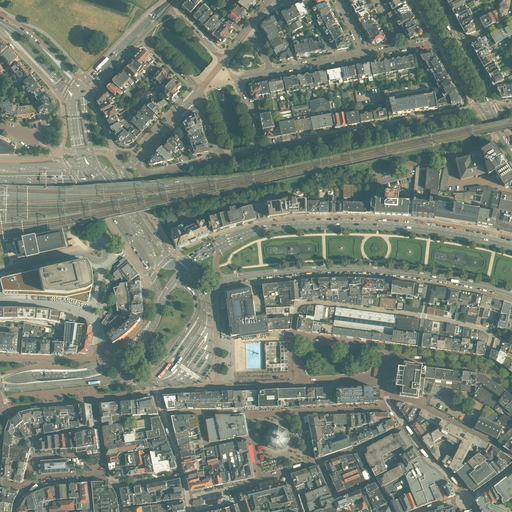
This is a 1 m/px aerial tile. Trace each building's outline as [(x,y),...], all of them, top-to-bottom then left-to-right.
[(186,4),(182,7),(191,14),(202,0),(204,0),(205,0),(188,0),(188,1),(188,2),(186,4)] [(244,0),(238,0),(236,3),(247,11),(248,10),(250,8),(250,7),(251,5),(244,0)] [(306,0),(302,2),(302,3),(305,9),(311,6),(309,3),(315,0),(317,5),(326,0),(325,0),(306,0)] [(359,0),(352,4),(352,5),(351,5),(353,8),(353,9),(354,11),(355,11),(355,12),(372,3),(370,0),(359,0)] [(396,0),(389,4),(391,7),(393,11),(406,4),(405,1),(404,0),(396,0)] [(463,0),(458,0),(449,5),(453,11),(465,5),(465,4),(463,5),(462,3),(465,2),(463,0)] [(317,14),(329,7),(328,4),(326,3),(326,2),(313,9),(314,12),(315,11),(317,14)] [(308,13),(305,9),(302,3),(299,5),(297,4),(296,5),(296,7),(295,7),(302,19),(305,17),(304,16),(305,16),(306,18),(305,18),(308,24),(312,22),(308,14),(307,13),(308,13)] [(372,3),(355,12),(356,14),(358,18),(369,12),(375,9),(372,3)] [(231,11),(241,19),(241,18),(242,18),(244,16),(243,15),(244,15),(243,15),(246,11),(242,8),(240,6),(239,7),(235,4),(233,7),(234,8),(231,11)] [(193,16),(198,21),(209,10),(204,5),(193,16)] [(398,19),(410,12),(411,12),(411,10),(410,8),(409,7),(408,8),(407,5),(406,6),(392,13),(392,12),(388,14),(389,17),(390,17),(396,15),(398,19)] [(459,22),(471,14),(472,14),(470,10),(467,11),(464,6),(453,12),(459,22)] [(490,13),(495,23),(501,21),(496,11),(495,12),(491,6),(487,8),(490,13)] [(498,8),(497,9),(505,16),(506,14),(508,12),(508,10),(499,6),(498,8)] [(299,20),(302,19),(295,7),(294,7),(292,7),(292,9),(288,10),(299,29),(303,27),(299,21),(299,20)] [(331,10),(329,7),(317,14),(318,16),(317,17),(318,20),(331,13),(330,12),(331,12),(331,10)] [(209,10),(198,21),(200,23),(200,24),(202,25),(203,25),(204,26),(210,19),(209,17),(213,13),(211,12),(213,10),(211,8),(209,10)] [(504,17),(505,16),(497,9),(496,10),(495,9),(496,11),(501,21),(503,18),(504,17)] [(295,31),(299,29),(288,10),(285,12),(284,12),(282,12),(281,14),(285,19),(285,20),(288,26),(291,25),(295,31)] [(241,19),(231,11),(226,16),(231,20),(235,23),(236,23),(237,24),(239,22),(240,22),(240,21),(241,21),(241,20),(241,19)] [(373,19),(369,12),(358,18),(360,23),(361,22),(362,25),(373,19)] [(412,16),(410,12),(398,19),(388,24),(390,27),(395,25),(397,23),(399,26),(414,18),(415,16),(413,16),(412,16)] [(490,25),(495,23),(490,13),(485,16),(486,17),(490,25)] [(323,26),(335,20),(331,14),(319,21),(320,24),(321,23),(323,26)] [(473,17),(471,14),(459,22),(462,28),(472,22),(470,19),(473,17)] [(209,31),(209,32),(219,21),(216,18),(215,17),(214,16),(204,27),(206,29),(206,30),(207,30),(207,31),(208,31),(209,31)] [(219,21),(209,32),(211,34),(212,35),(213,36),(214,36),(224,26),(221,23),(224,20),(224,19),(223,17),(219,21)] [(276,24),(277,23),(274,17),(270,19),(264,22),(265,23),(263,24),(262,26),(263,30),(264,29),(276,24)] [(484,28),(490,25),(486,17),(480,20),(481,22),(484,28)] [(377,26),(373,19),(362,25),(363,26),(362,27),(363,28),(364,29),(366,32),(377,26)] [(233,25),(235,23),(231,20),(231,21),(230,20),(227,23),(224,26),(214,36),(214,37),(215,36),(218,40),(218,41),(217,41),(217,42),(217,43),(218,43),(218,44),(219,44),(220,44),(220,45),(220,44),(221,44),(222,44),(223,42),(224,42),(225,42),(225,41),(226,40),(228,37),(228,36),(234,30),(230,27),(232,24),(233,25)] [(335,20),(323,26),(324,28),(323,29),(325,32),(338,24),(337,22),(336,20),(335,20)] [(405,32),(417,26),(417,25),(418,25),(419,23),(418,22),(416,21),(415,22),(415,21),(415,22),(414,20),(401,26),(403,29),(405,32)] [(472,22),(462,28),(465,35),(467,35),(475,32),(473,28),(475,27),(474,25),(473,25),(472,22)] [(282,29),(281,29),(281,27),(280,27),(279,26),(278,27),(276,24),(264,29),(264,31),(265,33),(266,33),(267,36),(282,29)] [(329,38),(342,31),(339,25),(325,33),(327,36),(328,35),(329,38)] [(511,25),(510,26),(499,31),(504,39),(511,34),(511,25)] [(369,39),(382,32),(380,29),(381,29),(379,26),(366,32),(368,35),(367,37),(368,38),(369,39)] [(417,26),(405,32),(407,36),(408,36),(410,40),(414,37),(415,38),(418,36),(417,36),(419,35),(419,36),(419,35),(420,36),(422,35),(422,34),(421,31),(421,32),(420,31),(417,26)] [(270,42),(280,37),(284,35),(282,32),(284,31),(282,28),(281,29),(282,29),(267,36),(268,38),(268,39),(269,41),(270,42)] [(382,32),(369,39),(371,41),(370,42),(371,43),(372,44),(376,42),(377,44),(386,39),(384,36),(388,33),(387,29),(382,32)] [(344,35),(342,31),(329,38),(331,40),(329,41),(331,44),(345,36),(344,35)] [(500,42),(504,39),(499,31),(495,32),(500,42)] [(496,45),(500,42),(495,32),(490,34),(490,35),(493,39),(496,45)] [(282,37),(280,38),(270,43),(271,43),(270,45),(271,46),(272,47),(273,49),(287,43),(285,40),(284,40),(282,37)] [(330,45),(329,45),(325,47),(326,47),(327,51),(328,52),(333,51),(333,50),(334,50),(335,51),(347,48),(348,48),(349,48),(349,47),(350,46),(349,45),(345,37),(336,42),(333,44),(330,45)] [(477,55),(489,48),(494,46),(496,45),(493,39),(488,42),(485,37),(480,39),(477,40),(478,42),(473,44),(472,44),(472,46),(473,46),(475,50),(474,51),(475,51),(477,54),(477,55)] [(310,54),(308,40),(307,38),(300,39),(301,42),(303,56),(304,55),(305,56),(306,56),(307,55),(310,54)] [(303,56),(301,42),(298,42),(295,42),(295,39),(293,39),(294,43),(296,54),(297,57),(300,56),(301,57),(302,57),(303,56)] [(318,53),(316,40),(315,39),(309,40),(311,54),(314,54),(315,54),(316,54),(317,54),(317,53),(318,53)] [(326,51),(327,51),(326,47),(325,47),(324,45),(321,39),(319,40),(316,40),(318,53),(319,53),(320,53),(321,53),(322,52),(326,52),(326,51)] [(288,46),(287,43),(273,49),(274,51),(274,53),(275,55),(276,55),(289,50),(289,49),(287,46),(288,46)] [(8,48),(0,54),(0,55),(1,57),(0,58),(3,62),(13,54),(10,50),(8,48)] [(490,52),(491,51),(489,48),(477,55),(480,61),(491,55),(490,52)] [(281,61),(283,60),(284,60),(287,59),(289,59),(292,58),(289,50),(276,55),(276,56),(276,57),(277,59),(278,59),(279,59),(279,60),(280,61),(281,61)] [(134,59),(135,60),(144,68),(147,71),(149,70),(147,67),(145,67),(144,67),(146,65),(145,64),(148,62),(150,64),(154,60),(144,51),(142,51),(134,59)] [(423,61),(425,65),(436,59),(436,58),(437,57),(436,55),(434,55),(433,53),(431,53),(429,53),(427,53),(425,52),(424,54),(418,55),(421,60),(422,59),(423,61)] [(15,57),(13,54),(3,62),(6,65),(7,64),(9,66),(17,58),(16,56),(15,57)] [(480,61),(484,67),(496,60),(494,56),(493,54),(491,55),(480,61)] [(410,72),(410,75),(413,74),(413,71),(415,71),(415,69),(413,56),(412,56),(409,56),(408,57),(407,57),(410,72)] [(401,58),(405,78),(407,78),(406,75),(408,75),(407,72),(410,72),(407,57),(401,58)] [(405,78),(401,58),(400,59),(400,58),(399,58),(397,58),(396,59),(398,72),(398,74),(401,73),(401,76),(403,76),(404,78),(405,78)] [(437,58),(436,59),(425,65),(424,66),(425,68),(426,67),(427,66),(429,68),(428,69),(426,70),(427,73),(441,65),(439,61),(438,59),(437,58)] [(397,74),(397,72),(395,60),(394,60),(394,59),(391,59),(391,60),(389,60),(393,81),(394,80),(394,78),(395,78),(395,75),(397,74)] [(139,73),(144,68),(135,60),(134,60),(132,61),(132,63),(130,65),(130,64),(139,73)] [(393,81),(389,60),(387,61),(387,60),(384,60),(384,61),(383,61),(386,74),(386,76),(389,76),(389,79),(391,78),(391,80),(393,80),(393,81)] [(499,66),(496,60),(484,67),(487,73),(498,66),(499,66)] [(385,76),(385,74),(382,62),(381,61),(376,62),(380,82),(381,82),(381,80),(383,80),(382,77),(385,76)] [(14,74),(22,67),(21,66),(22,65),(20,62),(10,69),(10,70),(12,73),(11,73),(12,75),(14,74)] [(380,83),(380,82),(376,62),(372,62),(371,64),(374,78),(376,78),(377,81),(378,80),(379,83),(380,83)] [(363,65),(365,78),(368,78),(369,78),(372,78),(370,67),(370,68),(369,63),(367,64),(363,65)] [(362,79),(365,78),(363,65),(359,66),(359,65),(356,66),(357,70),(358,80),(362,79)] [(441,65),(427,73),(423,75),(427,82),(434,78),(445,72),(442,68),(443,68),(441,65)] [(24,66),(22,67),(14,74),(12,75),(12,76),(15,80),(16,79),(26,72),(27,71),(24,66)] [(124,72),(136,83),(137,82),(139,81),(138,80),(141,76),(138,74),(129,66),(128,66),(126,68),(126,69),(126,70),(124,72)] [(348,68),(350,79),(353,78),(354,81),(357,80),(355,66),(352,67),(351,66),(349,66),(348,67),(348,68)] [(491,79),(500,74),(499,72),(501,71),(498,66),(487,73),(491,79)] [(347,80),(350,79),(348,68),(348,67),(348,68),(347,67),(345,67),(344,68),(341,69),(344,83),(347,82),(347,80)] [(150,90),(148,93),(146,96),(147,97),(150,94),(152,92),(153,91),(156,87),(157,87),(168,75),(165,73),(165,72),(165,71),(165,70),(164,70),(163,70),(162,70),(162,69),(161,70),(158,73),(154,78),(153,78),(153,79),(151,81),(152,81),(154,83),(154,84),(155,85),(154,87),(150,90)] [(333,84),(336,84),(334,70),(333,70),(332,69),(331,70),(330,71),(327,71),(329,85),(330,87),(331,87),(331,85),(333,85),(333,84)] [(339,84),(341,83),(343,83),(341,69),(338,69),(337,69),(335,69),(334,70),(336,84),(339,83),(339,84)] [(26,72),(16,79),(15,80),(15,81),(14,81),(16,84),(15,85),(12,87),(14,89),(20,84),(31,76),(30,76),(29,75),(30,74),(28,71),(27,71),(26,72)] [(325,86),(329,86),(326,72),(323,72),(322,71),(320,72),(319,73),(322,86),(325,86)] [(134,83),(131,80),(123,72),(122,74),(121,74),(120,74),(118,75),(118,77),(128,87),(130,85),(132,86),(134,83)] [(318,87),(322,86),(319,73),(318,72),(316,73),(315,74),(312,74),(315,88),(319,87),(318,87)] [(447,76),(445,72),(434,78),(437,82),(436,82),(438,84),(448,78),(447,76)] [(502,73),(500,74),(491,79),(493,83),(496,85),(502,81),(504,80),(502,78),(504,77),(502,73)] [(310,89),(314,88),(312,75),(309,75),(308,74),(306,74),(305,76),(307,89),(310,89)] [(168,76),(168,75),(157,87),(158,87),(160,89),(160,90),(161,90),(160,91),(157,95),(156,96),(157,98),(159,96),(161,94),(173,81),(173,80),(172,79),(172,78),(171,78),(171,77),(171,76),(170,76),(169,76),(169,75),(168,75),(168,76)] [(304,90),(307,89),(305,76),(303,75),(302,76),(301,77),(298,77),(300,91),(304,90)] [(31,76),(20,84),(22,87),(21,88),(23,91),(35,82),(33,80),(34,80),(34,79),(32,77),(31,76)] [(129,88),(128,87),(118,77),(116,77),(115,79),(115,80),(113,82),(121,90),(124,93),(125,93),(130,98),(132,95),(127,90),(129,88)] [(291,78),(293,91),(299,90),(297,77),(294,77),(293,77),(292,77),(291,78)] [(290,92),(293,91),(291,78),(290,78),(289,78),(288,78),(287,78),(287,79),(284,79),(286,93),(290,92)] [(449,78),(448,78),(438,84),(434,86),(435,91),(440,88),(442,91),(441,91),(442,91),(453,85),(450,81),(448,78),(449,78)] [(285,93),(284,90),(282,79),(280,79),(277,79),(275,81),(277,92),(278,94),(285,93)] [(277,92),(275,81),(274,80),(272,80),(271,82),(269,83),(272,99),(275,98),(275,100),(279,100),(278,94),(277,92)] [(177,84),(173,81),(161,94),(162,95),(164,94),(166,96),(171,101),(171,100),(173,102),(178,97),(176,95),(179,92),(179,93),(179,92),(177,90),(181,87),(181,86),(179,84),(177,84)] [(30,95),(40,88),(40,86),(39,85),(37,85),(37,84),(36,82),(25,90),(28,93),(30,96),(30,95)] [(268,82),(260,84),(263,99),(267,98),(267,100),(271,99),(268,82)] [(437,108),(437,106),(435,94),(434,94),(433,94),(431,82),(412,85),(384,91),(385,96),(386,104),(389,118),(407,115),(406,112),(419,110),(419,112),(437,108)] [(107,88),(110,92),(115,96),(116,97),(117,98),(119,95),(120,96),(122,97),(124,94),(112,83),(111,85),(109,85),(107,87),(107,88)] [(258,101),(264,100),(263,99),(260,84),(259,83),(258,83),(257,84),(256,84),(256,85),(253,85),(252,85),(251,85),(250,85),(250,86),(249,87),(250,87),(250,88),(251,89),(252,96),(254,95),(254,100),(255,100),(258,100),(258,101)] [(444,99),(445,98),(456,92),(455,89),(452,85),(453,85),(442,91),(443,95),(442,96),(444,99)] [(503,98),(507,97),(505,85),(502,86),(497,88),(498,92),(499,92),(500,95),(501,95),(501,97),(503,98)] [(40,88),(30,95),(33,99),(34,98),(36,101),(38,99),(44,95),(45,94),(43,92),(44,90),(42,88),(41,88),(40,88)] [(115,96),(110,92),(108,94),(105,91),(102,94),(96,100),(99,106),(106,102),(105,101),(107,100),(106,99),(110,96),(111,97),(112,99),(116,97),(115,96)] [(445,98),(446,98),(446,100),(448,105),(460,103),(461,100),(460,98),(459,96),(456,92),(457,92),(456,92),(445,98)] [(36,106),(34,107),(35,109),(33,110),(34,112),(51,100),(51,99),(47,94),(45,95),(44,95),(38,99),(39,100),(38,101),(34,103),(36,106)] [(159,101),(156,105),(161,110),(163,108),(163,109),(168,104),(163,99),(162,98),(160,101),(159,101)] [(310,114),(311,118),(313,130),(333,126),(331,114),(328,98),(324,99),(317,100),(314,100),(309,101),(312,114),(310,114)] [(445,98),(444,99),(437,102),(438,107),(447,106),(445,98)] [(54,103),(51,100),(34,112),(37,115),(38,113),(39,114),(42,112),(44,114),(48,110),(49,112),(53,109),(53,108),(54,107),(55,106),(53,104),(54,103)] [(114,106),(111,100),(109,101),(100,106),(102,108),(101,108),(101,109),(103,112),(104,112),(114,106)] [(265,110),(264,100),(258,101),(260,114),(261,119),(260,119),(260,120),(260,121),(261,122),(261,123),(273,120),(272,113),(274,113),(273,109),(265,110)] [(144,105),(145,106),(146,107),(146,106),(147,107),(156,115),(158,113),(160,113),(161,111),(161,110),(156,105),(153,102),(151,101),(147,105),(145,103),(144,105)] [(3,107),(0,109),(0,112),(6,115),(9,116),(10,116),(11,105),(12,103),(8,103),(7,104),(6,102),(3,105),(3,106),(2,106),(3,107)] [(145,106),(144,107),(144,106),(141,103),(140,104),(142,107),(141,109),(142,111),(141,112),(151,121),(152,121),(154,119),(154,118),(156,116),(149,110),(149,109),(146,107),(145,106)] [(17,108),(18,108),(18,105),(15,105),(15,106),(11,105),(10,116),(11,117),(13,117),(14,116),(16,117),(16,118),(17,108)] [(108,118),(109,119),(119,114),(117,110),(118,109),(116,105),(114,106),(104,112),(106,116),(105,117),(106,118),(107,118),(108,118)] [(291,108),(293,114),(299,113),(300,121),(301,121),(303,131),(308,130),(309,131),(311,131),(312,130),(307,105),(291,108)] [(21,119),(25,118),(24,107),(18,108),(17,108),(16,118),(18,119),(19,118),(20,118),(21,119)] [(30,107),(24,107),(25,118),(28,118),(29,117),(30,117),(31,117),(33,117),(33,116),(37,115),(32,109),(30,107)] [(151,121),(141,112),(140,111),(135,107),(134,108),(137,110),(136,111),(138,113),(138,114),(138,115),(136,117),(146,126),(147,126),(149,124),(149,123),(151,121)] [(378,110),(373,111),(375,121),(387,119),(386,110),(381,111),(381,109),(379,109),(379,107),(377,108),(378,110)] [(296,133),(293,114),(291,108),(281,110),(281,111),(277,112),(279,124),(280,127),(282,136),(296,133)] [(112,127),(120,123),(127,119),(128,109),(123,112),(119,115),(121,118),(119,119),(117,116),(107,121),(108,122),(108,121),(110,126),(111,125),(112,127)] [(358,112),(346,114),(348,126),(360,123),(358,112)] [(144,128),(146,126),(136,117),(131,113),(130,114),(133,116),(134,118),(133,119),(131,122),(141,132),(142,132),(144,130),(144,128)] [(181,125),(181,126),(182,126),(183,127),(185,127),(186,129),(186,130),(200,125),(201,125),(197,113),(195,113),(193,114),(192,115),(192,117),(188,118),(188,119),(187,120),(187,121),(185,122),(184,122),(181,125)] [(293,114),(296,133),(297,133),(300,133),(300,132),(303,131),(301,121),(300,121),(299,113),(293,114)] [(339,114),(341,127),(347,126),(345,113),(339,114)] [(374,121),(372,113),(368,114),(367,113),(364,114),(364,115),(360,116),(361,123),(374,121)] [(335,128),(341,127),(339,114),(333,115),(335,128)] [(141,132),(131,122),(130,122),(127,119),(120,123),(136,138),(137,138),(136,138),(141,132)] [(274,126),(273,120),(261,123),(261,124),(261,125),(261,126),(262,126),(262,127),(263,130),(273,128),(280,127),(279,124),(276,125),(275,126),(274,126)] [(133,142),(136,138),(120,123),(112,127),(111,128),(113,132),(114,132),(115,135),(118,140),(118,141),(119,141),(119,142),(120,142),(120,143),(121,143),(121,144),(122,144),(123,144),(124,144),(124,145),(125,145),(126,145),(127,145),(128,145),(129,144),(130,144),(131,143),(132,143),(132,142),(133,142)] [(200,127),(200,125),(186,130),(186,129),(183,130),(183,132),(186,131),(187,133),(188,136),(202,132),(202,130),(202,128),(200,127)] [(280,127),(273,128),(274,138),(282,136),(280,127)] [(273,128),(263,130),(266,139),(274,138),(273,128)] [(203,134),(202,132),(188,136),(185,137),(186,138),(188,137),(189,140),(190,140),(191,143),(204,138),(205,137),(204,135),(203,134)] [(167,141),(168,143),(177,152),(180,149),(181,150),(182,151),(183,149),(184,150),(185,149),(183,148),(181,146),(177,142),(178,141),(179,140),(176,137),(174,138),(173,137),(172,137),(171,138),(171,139),(169,139),(167,141)] [(205,141),(204,138),(191,143),(192,146),(193,146),(193,149),(206,145),(207,145),(207,144),(206,141),(205,141)] [(0,155),(11,155),(12,155),(12,154),(13,154),(13,153),(14,152),(14,151),(13,150),(13,149),(14,148),(0,140),(0,155)] [(177,152),(168,143),(166,145),(165,145),(164,145),(163,147),(163,148),(172,157),(173,156),(176,159),(180,158),(182,156),(177,152)] [(511,186),(511,170),(494,143),(481,151),(469,154),(470,157),(456,160),(461,180),(475,176),(475,178),(478,177),(477,176),(486,174),(486,176),(488,175),(489,175),(488,175),(491,174),(495,172),(505,187),(509,184),(510,187),(511,186)] [(193,149),(188,151),(193,155),(210,151),(207,145),(206,145),(193,149)] [(157,152),(167,161),(174,159),(172,157),(163,148),(162,147),(157,152)] [(151,165),(167,161),(157,152),(157,153),(149,161),(149,162),(149,163),(149,164),(150,165),(151,165)] [(445,161),(439,190),(446,191),(452,162),(445,161)] [(413,203),(412,215),(412,216),(434,219),(436,205),(437,205),(439,192),(438,192),(440,181),(442,170),(427,169),(416,167),(415,178),(414,192),(413,198),(413,203)] [(370,213),(370,212),(371,204),(371,200),(371,198),(369,198),(369,200),(366,200),(366,204),(356,203),(356,185),(356,182),(352,183),(352,185),(344,185),(343,202),(344,213),(348,213),(366,214),(366,213),(370,213)] [(485,227),(494,228),(497,213),(497,211),(501,194),(496,193),(496,189),(489,186),(484,187),(483,190),(483,192),(478,218),(477,225),(485,227)] [(376,201),(372,200),(371,200),(371,204),(370,212),(375,213),(375,214),(376,214),(380,215),(381,214),(381,215),(386,215),(387,215),(391,215),(392,215),(396,216),(397,215),(397,216),(402,216),(402,215),(403,216),(407,216),(408,216),(408,214),(412,215),(413,203),(409,202),(399,202),(398,201),(399,191),(385,190),(385,200),(384,201),(376,201)] [(434,218),(458,222),(477,225),(478,218),(483,192),(453,193),(439,192),(437,205),(436,205),(434,219),(434,218)] [(511,195),(501,193),(501,194),(497,211),(497,213),(498,214),(498,213),(511,217),(511,195)] [(285,215),(286,215),(286,216),(289,215),(293,215),(296,215),(296,214),(307,213),(306,207),(306,200),(296,200),(296,199),(293,199),(293,197),(286,199),(286,200),(282,200),(282,202),(268,204),(269,211),(270,217),(285,215)] [(325,202),(319,203),(320,214),(328,213),(328,199),(325,199),(325,202)] [(309,214),(320,214),(319,203),(319,202),(308,202),(308,214),(309,214)] [(243,223),(256,220),(252,206),(247,208),(246,205),(230,209),(231,212),(210,217),(207,217),(209,223),(210,228),(212,227),(213,232),(214,232),(224,228),(243,223)] [(497,213),(494,228),(511,233),(511,217),(498,213),(498,214),(497,213)] [(168,229),(171,237),(173,237),(178,248),(210,234),(204,222),(199,224),(198,223),(198,224),(193,227),(192,225),(191,225),(183,228),(182,226),(173,231),(172,227),(177,226),(177,215),(167,217),(168,229)] [(21,238),(21,241),(16,242),(19,255),(24,254),(25,256),(25,258),(38,255),(37,251),(62,246),(59,233),(35,238),(34,236),(34,235),(21,238)] [(117,260),(121,257),(122,257),(120,254),(118,254),(117,254),(116,254),(115,254),(114,253),(113,253),(112,252),(112,251),(107,237),(83,242),(79,243),(81,252),(112,259),(112,258),(116,259),(117,260)] [(115,273),(114,274),(114,279),(117,279),(118,280),(120,278),(122,279),(122,284),(129,283),(139,275),(128,261),(128,262),(125,258),(119,262),(121,264),(117,267),(117,268),(114,270),(114,272),(115,273)] [(91,286),(90,275),(90,271),(88,268),(86,264),(85,262),(85,261),(84,261),(84,260),(83,260),(82,260),(2,278),(1,278),(0,279),(0,278),(0,284),(1,291),(2,293),(2,294),(3,295),(4,295),(5,295),(10,295),(19,296),(24,296),(30,296),(36,296),(47,297),(63,298),(64,298),(65,298),(84,303),(85,303),(86,303),(86,302),(87,302),(87,301),(90,289),(91,288),(91,287),(91,286)] [(129,283),(122,284),(120,284),(118,287),(114,289),(115,295),(129,294),(142,292),(140,277),(135,280),(135,282),(129,283)] [(337,279),(330,279),(332,296),(332,301),(339,302),(337,279)] [(348,279),(337,279),(339,302),(350,304),(349,296),(349,288),(348,288),(348,279)] [(362,290),(361,285),(361,279),(360,279),(350,279),(349,279),(349,286),(350,296),(349,296),(350,304),(361,305),(362,296),(362,290)] [(370,280),(361,279),(361,285),(362,290),(362,296),(369,296),(370,280)] [(313,299),(312,297),(312,295),(312,289),(312,288),(313,288),(313,284),(311,284),(311,280),(301,281),(298,281),(298,282),(299,282),(299,287),(301,287),(302,290),(302,292),(302,300),(303,300),(313,299)] [(318,280),(311,280),(311,284),(313,284),(313,288),(312,288),(312,289),(312,295),(312,297),(321,296),(321,294),(318,280)] [(295,281),(290,282),(291,301),(295,300),(299,300),(299,299),(301,298),(301,300),(302,300),(302,292),(299,292),(298,284),(298,281),(296,281),(294,281),(295,281)] [(390,291),(391,282),(384,281),(383,295),(387,296),(391,297),(391,294),(391,292),(390,291)] [(277,284),(279,295),(279,297),(279,299),(280,303),(280,306),(294,305),(295,300),(291,301),(290,282),(277,283),(277,284)] [(392,282),(391,292),(391,294),(396,295),(396,299),(402,302),(402,295),(405,296),(407,284),(392,282)] [(270,296),(279,295),(277,284),(268,285),(270,296)] [(407,284),(405,296),(406,296),(406,299),(412,300),(414,285),(407,284)] [(264,297),(264,300),(265,306),(271,305),(270,300),(270,298),(270,296),(268,285),(262,285),(263,289),(264,297)] [(424,298),(427,287),(416,285),(414,297),(424,298)] [(269,331),(265,308),(265,306),(264,300),(261,301),(263,316),(252,318),(251,307),(255,307),(254,301),(251,289),(251,287),(225,292),(227,309),(228,310),(229,325),(231,336),(232,336),(240,335),(241,337),(269,333),(269,331)] [(446,302),(449,290),(437,288),(436,291),(431,291),(428,304),(434,305),(435,300),(441,301),(442,303),(445,303),(446,302)] [(460,292),(449,290),(446,302),(447,302),(446,306),(452,307),(452,305),(453,305),(452,308),(450,308),(450,311),(445,310),(444,317),(444,318),(444,317),(454,319),(455,313),(456,313),(456,312),(457,308),(460,292)] [(129,304),(143,303),(142,292),(129,294),(115,295),(116,298),(117,298),(117,299),(116,299),(116,300),(116,301),(117,301),(117,302),(117,305),(129,304)] [(462,305),(460,314),(467,316),(468,312),(469,307),(470,305),(472,295),(460,292),(457,308),(459,309),(460,305),(462,305)] [(470,305),(469,307),(468,312),(470,313),(478,315),(479,309),(480,307),(482,296),(473,294),(472,295),(470,305)] [(375,307),(377,295),(376,295),(369,296),(368,306),(375,307)] [(489,311),(489,310),(492,299),(482,296),(480,307),(484,309),(484,311),(486,312),(486,311),(487,311),(489,311)] [(395,309),(395,308),(396,300),(381,298),(379,307),(379,308),(395,309)] [(489,310),(501,314),(504,302),(492,299),(489,310)] [(511,305),(504,302),(501,314),(497,326),(497,327),(506,329),(511,311),(510,310),(511,305)] [(117,305),(117,306),(118,312),(121,312),(122,313),(122,314),(130,314),(132,314),(139,318),(140,317),(140,314),(142,314),(143,312),(143,311),(143,306),(143,303),(129,304),(117,305)] [(405,304),(404,309),(404,311),(422,313),(422,310),(412,308),(405,304)] [(504,335),(501,347),(509,349),(511,343),(511,338),(511,305),(510,310),(511,311),(506,329),(504,335)] [(307,314),(304,332),(312,333),(315,311),(312,311),(313,306),(308,306),(307,314)] [(312,333),(320,334),(324,306),(320,306),(316,306),(312,333)] [(320,334),(332,335),(333,328),(336,308),(324,306),(320,334)] [(290,330),(291,329),(294,307),(265,308),(269,331),(274,331),(290,330)] [(336,308),(333,328),(380,335),(380,333),(384,334),(384,335),(393,336),(395,316),(336,308)] [(56,323),(57,323),(59,312),(57,312),(54,311),(51,311),(48,310),(45,310),(42,310),(39,310),(36,309),(33,309),(30,309),(27,309),(24,309),(21,309),(18,309),(15,309),(12,309),(9,309),(6,309),(3,309),(0,309),(0,320),(0,321),(3,321),(6,320),(9,320),(12,320),(15,320),(18,320),(21,320),(26,320),(31,321),(36,321),(41,321),(47,322),(50,322),(53,323),(56,323)] [(435,309),(433,315),(443,317),(444,311),(435,309)] [(64,331),(63,338),(62,352),(64,352),(64,353),(75,354),(75,353),(77,353),(84,319),(80,317),(72,315),(66,313),(64,320),(64,324),(64,331)] [(140,321),(140,320),(140,319),(139,318),(132,314),(130,314),(122,314),(122,315),(112,315),(107,315),(102,324),(102,326),(103,329),(104,331),(104,332),(105,334),(106,336),(108,339),(110,341),(111,341),(112,341),(112,342),(113,344),(119,340),(122,338),(125,335),(127,334),(130,332),(133,328),(135,326),(136,325),(134,323),(136,321),(137,322),(138,322),(139,322),(140,322),(140,321)] [(304,332),(307,314),(306,314),(306,316),(299,315),(297,331),(304,332)] [(417,347),(420,319),(395,316),(393,336),(392,343),(402,345),(417,347)] [(466,322),(475,324),(477,318),(467,316),(465,322),(466,322)] [(88,350),(88,345),(90,345),(90,344),(92,335),(91,334),(90,334),(91,328),(90,327),(89,325),(88,324),(84,319),(77,353),(77,354),(85,354),(88,350)] [(433,321),(425,320),(423,334),(426,334),(426,335),(428,335),(431,335),(433,321)] [(440,323),(433,321),(431,335),(429,348),(436,349),(440,323)] [(23,323),(21,340),(21,354),(35,355),(36,341),(35,341),(36,328),(30,328),(31,325),(23,323)] [(436,349),(444,350),(446,339),(445,339),(446,333),(442,332),(443,323),(440,323),(436,349)] [(455,334),(456,326),(443,323),(442,332),(446,333),(445,339),(446,339),(444,350),(452,351),(454,339),(455,334)] [(380,335),(333,328),(332,335),(352,338),(372,341),(392,343),(393,336),(384,335),(384,334),(380,333),(380,335)] [(463,328),(462,340),(460,352),(468,353),(471,333),(471,329),(463,328)] [(2,334),(0,351),(7,351),(7,353),(18,354),(19,341),(16,341),(17,331),(9,331),(3,330),(2,334)] [(468,353),(476,354),(479,331),(477,330),(476,333),(471,333),(468,353)] [(476,354),(484,355),(487,344),(489,336),(482,332),(479,331),(476,354)] [(36,333),(36,337),(36,341),(35,355),(42,355),(44,338),(44,334),(42,334),(36,333)] [(426,334),(423,334),(423,335),(421,347),(429,348),(431,335),(428,335),(426,335),(426,334)] [(51,340),(50,355),(53,356),(59,356),(62,356),(62,352),(63,338),(54,337),(53,340),(51,340)] [(460,352),(462,340),(454,339),(452,351),(453,351),(460,352)] [(288,371),(288,363),(287,342),(265,342),(266,372),(288,371)] [(181,344),(180,343),(173,353),(174,354),(181,344)] [(199,348),(198,347),(189,360),(190,360),(199,348)] [(509,352),(509,349),(501,347),(500,351),(496,361),(502,365),(506,358),(508,354),(509,352)] [(496,361),(500,351),(492,350),(489,357),(496,361)] [(502,365),(509,370),(511,365),(511,361),(506,358),(502,365)] [(400,394),(422,397),(423,388),(426,368),(422,367),(423,365),(404,362),(404,367),(399,367),(399,369),(396,369),(396,378),(399,378),(399,380),(398,380),(396,386),(401,387),(400,394)] [(211,366),(210,365),(203,376),(204,376),(211,366)] [(435,369),(426,368),(423,388),(426,388),(428,381),(434,383),(435,369)] [(443,370),(435,369),(434,383),(443,386),(451,387),(453,372),(443,370)] [(31,372),(31,370),(24,372),(16,374),(5,378),(2,379),(2,381),(4,383),(8,383),(12,384),(20,384),(26,384),(40,383),(40,381),(37,381),(34,379),(32,378),(31,376),(31,375),(31,373),(31,372)] [(460,389),(461,384),(463,373),(453,372),(451,387),(460,389)] [(477,375),(463,373),(461,384),(475,386),(477,375)] [(500,397),(504,391),(484,376),(477,375),(475,386),(474,393),(474,397),(492,408),(498,399),(497,399),(499,397),(500,397)] [(460,391),(474,393),(475,386),(461,384),(460,389),(460,391)] [(353,388),(337,388),(337,399),(337,404),(375,403),(375,401),(380,401),(380,390),(374,390),(374,387),(364,387),(353,388)] [(292,402),(299,402),(306,402),(305,389),(305,388),(304,388),(295,389),(289,389),(278,389),(278,391),(279,403),(282,403),(281,400),(286,399),(286,400),(287,400),(288,402),(292,402)] [(333,388),(323,389),(323,397),(323,398),(333,398),(333,400),(336,400),(336,399),(337,399),(337,388),(333,388)] [(305,389),(306,402),(308,402),(308,399),(312,399),(315,398),(315,389),(305,389)] [(282,408),(282,403),(279,403),(278,391),(259,391),(259,392),(259,394),(259,402),(259,408),(282,408)] [(178,395),(178,400),(179,404),(181,404),(187,404),(187,409),(201,409),(212,409),(223,409),(236,409),(236,404),(235,404),(234,404),(234,392),(223,393),(217,393),(212,394),(212,393),(200,394),(190,394),(178,395)] [(238,392),(234,392),(234,404),(235,404),(236,404),(236,409),(242,409),(242,408),(243,408),(251,408),(259,408),(259,402),(259,394),(259,392),(251,392),(244,392),(243,392),(243,393),(238,393),(238,392)] [(499,414),(502,411),(511,400),(511,397),(506,392),(494,409),(499,414)] [(181,410),(181,404),(179,404),(178,400),(177,400),(177,395),(163,396),(162,397),(163,398),(166,410),(168,411),(181,410)] [(137,401),(131,402),(132,415),(133,416),(144,415),(143,409),(148,409),(156,409),(153,398),(149,399),(149,398),(148,399),(142,400),(141,400),(137,401)] [(508,415),(510,417),(511,414),(511,400),(502,411),(507,414),(508,415)] [(121,419),(122,423),(133,421),(133,416),(132,415),(131,402),(121,403),(122,418),(121,418),(121,419)] [(104,423),(105,426),(109,425),(113,425),(112,422),(115,421),(115,424),(122,423),(121,419),(112,420),(112,415),(111,415),(110,403),(100,404),(102,423),(104,423)] [(112,420),(121,419),(121,418),(122,418),(121,403),(110,403),(111,415),(112,415),(112,420)] [(396,405),(402,412),(406,404),(405,404),(398,403),(397,403),(396,403),(396,404),(396,405)] [(411,406),(406,404),(402,412),(405,417),(411,406)] [(87,426),(94,426),(93,419),(94,419),(92,406),(86,406),(86,405),(80,406),(81,415),(80,415),(81,426),(87,425),(87,426)] [(80,426),(81,426),(80,415),(81,415),(80,406),(79,406),(73,406),(68,407),(70,429),(75,428),(80,427),(80,426)] [(411,406),(405,417),(409,423),(410,423),(416,418),(417,416),(417,415),(418,413),(415,412),(417,408),(411,406)] [(511,453),(511,420),(507,416),(504,414),(500,418),(498,415),(495,418),(491,414),(494,411),(492,410),(485,406),(473,428),(484,433),(493,438),(503,447),(507,450),(509,451),(511,453)] [(56,408),(57,418),(54,418),(55,432),(62,430),(62,423),(60,407),(56,408)] [(70,429),(68,407),(67,407),(60,407),(62,423),(62,430),(70,429)] [(45,424),(34,426),(36,435),(50,433),(55,432),(54,418),(57,418),(56,408),(44,409),(45,424)] [(417,415),(420,416),(426,420),(425,421),(422,423),(423,424),(419,427),(420,427),(415,430),(421,439),(428,448),(436,460),(437,461),(438,461),(439,461),(440,460),(440,459),(438,451),(436,444),(445,440),(456,446),(459,447),(453,459),(449,457),(448,457),(447,456),(442,462),(454,472),(456,473),(473,458),(469,452),(472,446),(476,448),(476,449),(477,449),(478,447),(480,440),(465,432),(462,431),(435,417),(417,408),(415,412),(418,413),(417,415)] [(35,435),(36,435),(34,426),(45,424),(44,409),(43,409),(31,410),(35,423),(32,423),(35,435)] [(32,423),(35,423),(31,410),(20,413),(25,423),(30,422),(31,423),(32,423)] [(20,413),(10,420),(26,438),(30,436),(27,433),(24,429),(26,428),(24,423),(25,423),(20,413)] [(393,419),(389,413),(374,414),(376,425),(382,422),(383,424),(393,419)] [(333,415),(334,424),(334,427),(340,428),(342,428),(343,428),(348,427),(347,414),(333,415)] [(354,414),(347,414),(348,427),(349,433),(357,433),(356,432),(356,429),(354,414)] [(356,429),(356,432),(363,430),(362,428),(369,427),(367,414),(365,414),(354,414),(356,429)] [(374,414),(367,414),(369,427),(373,438),(380,435),(376,427),(376,425),(374,414)] [(197,415),(172,417),(174,429),(198,422),(197,415)] [(234,439),(234,438),(247,436),(245,426),(243,415),(215,415),(216,418),(221,441),(221,442),(234,439)] [(416,419),(410,424),(411,426),(415,430),(420,427),(419,427),(423,424),(422,423),(425,421),(426,420),(420,416),(416,419)] [(122,423),(123,430),(137,428),(162,424),(159,417),(151,418),(133,421),(122,423)] [(216,418),(205,420),(209,442),(221,441),(216,418)] [(393,419),(383,424),(382,422),(376,425),(376,427),(380,435),(386,432),(397,427),(398,425),(397,425),(393,419)] [(5,432),(14,436),(24,440),(26,438),(10,420),(5,432)] [(199,427),(198,422),(174,429),(176,434),(199,427)] [(103,427),(103,431),(112,430),(112,434),(115,434),(124,433),(123,430),(122,423),(115,424),(113,425),(109,425),(105,426),(103,427)] [(137,428),(123,430),(124,433),(124,435),(164,430),(162,424),(137,428)] [(265,438),(266,440),(268,446),(277,451),(285,448),(290,440),(287,431),(279,426),(277,427),(276,425),(275,424),(272,425),(271,427),(272,429),(270,429),(265,438)] [(330,425),(327,425),(310,428),(312,435),(334,431),(334,428),(334,427),(334,424),(330,425)] [(176,434),(178,440),(201,434),(199,427),(176,434)] [(373,438),(369,427),(362,428),(363,430),(366,441),(373,438)] [(95,435),(95,429),(84,431),(85,438),(86,451),(93,450),(91,436),(95,435)] [(166,437),(164,430),(124,435),(125,443),(146,440),(149,439),(154,439),(161,438),(166,437),(166,436),(166,437)] [(366,441),(363,430),(356,432),(357,433),(357,437),(360,444),(366,441)] [(86,451),(85,438),(84,431),(74,433),(76,448),(77,452),(86,451)] [(312,435),(313,441),(335,437),(334,431),(312,435)] [(405,436),(402,431),(370,447),(369,447),(366,449),(364,454),(366,458),(369,463),(372,467),(371,468),(372,470),(375,477),(387,471),(384,461),(395,455),(396,457),(412,446),(408,440),(407,440),(405,436)] [(14,436),(5,432),(4,444),(17,445),(22,447),(26,440),(24,440),(14,436)] [(74,433),(66,434),(67,449),(76,448),(74,433)] [(125,443),(124,435),(124,433),(115,434),(112,434),(109,435),(109,436),(104,437),(105,447),(125,443)] [(352,447),(349,436),(349,435),(345,435),(345,433),(335,437),(313,441),(317,459),(324,457),(324,456),(352,447)] [(357,433),(349,433),(349,435),(349,436),(352,447),(360,444),(357,437),(357,433)] [(201,434),(178,440),(179,446),(187,445),(187,444),(193,443),(192,441),(202,440),(201,434)] [(60,435),(52,436),(52,449),(60,449),(60,435)] [(52,449),(52,436),(45,437),(40,439),(39,440),(40,450),(41,450),(41,454),(52,453),(52,449)] [(147,443),(148,449),(149,448),(169,445),(166,437),(161,438),(161,439),(152,440),(153,442),(147,443)] [(30,449),(30,442),(26,440),(22,447),(22,448),(25,448),(30,449)] [(147,443),(146,440),(125,443),(105,447),(106,450),(105,450),(106,455),(107,455),(119,453),(125,452),(143,449),(148,449),(147,443)] [(203,448),(202,440),(192,441),(193,443),(187,444),(187,445),(179,446),(181,452),(194,450),(195,450),(200,449),(203,448)] [(240,453),(242,453),(249,452),(247,440),(237,442),(240,453)] [(480,440),(478,447),(477,449),(476,450),(477,451),(480,452),(482,448),(485,449),(488,444),(481,441),(481,440),(480,440)] [(237,442),(219,445),(223,465),(224,473),(230,472),(231,472),(233,482),(246,480),(245,473),(244,466),(243,464),(243,462),(242,453),(240,453),(237,442)] [(4,452),(16,453),(17,445),(4,444),(4,452)] [(480,452),(478,454),(483,457),(486,460),(485,462),(487,463),(497,475),(501,472),(493,463),(492,462),(494,459),(492,458),(487,453),(491,446),(488,444),(485,449),(482,448),(480,452)] [(17,445),(16,453),(16,454),(28,457),(29,454),(30,453),(30,452),(30,451),(30,449),(25,448),(22,448),(22,447),(17,445)] [(219,469),(219,466),(217,458),(218,458),(215,446),(205,448),(207,460),(208,465),(203,467),(203,470),(204,472),(209,471),(213,470),(216,469),(219,469)] [(401,456),(408,467),(408,468),(421,459),(421,458),(413,446),(401,454),(400,455),(399,455),(400,456),(401,456)] [(498,459),(507,466),(511,462),(511,459),(500,451),(491,446),(487,453),(492,458),(495,455),(498,459)] [(143,449),(147,473),(154,472),(155,472),(151,452),(149,453),(149,448),(148,449),(143,449)] [(139,474),(147,473),(143,449),(125,452),(125,455),(134,454),(136,467),(137,466),(139,474)] [(204,449),(203,449),(200,450),(200,453),(195,454),(195,453),(194,450),(181,452),(182,458),(191,457),(196,456),(196,457),(199,456),(199,455),(204,454),(205,454),(204,452),(204,449)] [(151,452),(155,472),(171,470),(169,461),(164,462),(163,458),(163,454),(158,455),(158,458),(156,458),(155,452),(162,451),(151,452)] [(15,460),(16,454),(16,453),(4,452),(3,459),(15,460)] [(251,462),(249,452),(242,453),(243,462),(243,464),(251,462)] [(28,459),(28,458),(28,457),(16,454),(15,460),(15,461),(27,464),(27,462),(28,461),(28,460),(28,459)] [(127,476),(139,474),(137,466),(136,467),(134,454),(125,455),(126,459),(127,476)] [(204,454),(199,455),(199,456),(196,457),(196,456),(191,457),(182,458),(184,464),(183,464),(184,465),(205,460),(204,454)] [(359,468),(362,473),(367,470),(358,455),(357,454),(352,455),(356,464),(358,467),(359,468)] [(483,457),(478,454),(473,458),(456,473),(471,491),(472,490),(473,492),(491,480),(497,475),(487,463),(485,462),(486,460),(483,457)] [(352,455),(345,456),(348,464),(348,466),(350,471),(359,468),(358,467),(356,464),(352,455)] [(169,461),(171,470),(176,469),(177,467),(174,456),(163,458),(164,462),(169,461)] [(345,456),(339,458),(341,463),(340,464),(341,466),(344,473),(350,471),(348,466),(348,464),(345,456)] [(338,466),(341,466),(340,464),(341,463),(339,458),(331,460),(334,466),(337,465),(338,466)] [(41,462),(42,474),(70,472),(69,469),(75,468),(75,462),(69,463),(69,461),(69,459),(41,462)] [(376,479),(381,487),(389,483),(397,479),(405,475),(408,482),(423,476),(423,475),(433,469),(425,464),(421,459),(408,468),(408,467),(408,468),(407,467),(405,469),(402,462),(399,464),(400,466),(385,474),(376,479)] [(498,459),(493,463),(501,472),(507,466),(498,459)] [(115,463),(109,464),(107,465),(108,470),(110,470),(113,470),(117,469),(117,466),(117,463),(120,463),(119,460),(115,461),(116,463),(115,463)] [(185,471),(195,468),(198,467),(201,466),(206,464),(205,460),(184,465),(185,471)] [(334,466),(331,460),(325,463),(325,464),(330,475),(337,472),(339,475),(344,473),(341,466),(338,466),(337,465),(334,466)] [(25,470),(27,464),(15,461),(14,464),(17,464),(16,468),(18,469),(25,470)] [(254,477),(251,462),(243,464),(244,466),(246,466),(247,473),(245,473),(246,480),(254,477)] [(114,477),(122,476),(122,463),(120,463),(117,463),(117,466),(117,469),(113,470),(110,470),(108,471),(109,473),(110,477),(111,477),(114,476),(114,477)] [(315,467),(320,481),(324,480),(322,474),(321,474),(321,472),(319,465),(315,467)] [(24,477),(15,474),(16,471),(15,471),(16,470),(11,469),(12,467),(11,467),(2,466),(2,478),(10,480),(21,483),(22,482),(23,479),(24,477)] [(204,475),(204,472),(203,470),(202,470),(201,466),(198,467),(195,468),(195,471),(186,474),(188,480),(201,476),(201,475),(204,475)] [(314,481),(311,481),(314,489),(322,486),(320,481),(315,467),(309,468),(314,481)] [(294,480),(296,487),(304,484),(305,484),(305,483),(308,482),(308,483),(311,481),(314,481),(309,468),(304,470),(292,474),(294,480)] [(359,468),(350,471),(344,473),(339,475),(345,489),(354,485),(365,480),(362,473),(359,468)] [(17,472),(16,471),(15,474),(24,477),(25,470),(18,469),(17,472)] [(418,508),(435,501),(427,484),(433,481),(437,488),(441,487),(440,486),(447,481),(441,475),(433,469),(423,475),(423,476),(408,482),(415,499),(418,508)] [(224,473),(226,484),(233,482),(231,472),(230,472),(224,473)] [(337,472),(330,475),(337,491),(339,492),(345,489),(339,475),(337,472)] [(511,473),(494,487),(498,495),(499,494),(503,499),(501,500),(502,501),(501,501),(503,504),(509,500),(510,500),(511,498),(511,473)] [(205,477),(204,475),(201,475),(201,476),(188,480),(190,491),(213,486),(211,479),(200,481),(199,479),(205,477)] [(405,495),(412,510),(418,508),(415,499),(408,482),(405,475),(397,479),(389,483),(381,487),(385,493),(400,485),(402,484),(405,495)] [(77,480),(79,498),(80,504),(90,503),(90,502),(89,502),(89,499),(87,479),(77,480)] [(167,489),(162,490),(164,496),(165,494),(167,494),(167,495),(169,494),(172,494),(171,493),(171,492),(173,492),(173,489),(174,489),(181,487),(180,480),(180,479),(179,479),(166,482),(167,489)] [(68,481),(69,485),(69,491),(72,491),(73,494),(70,495),(70,499),(74,498),(79,498),(77,480),(68,481)] [(57,484),(57,486),(58,500),(68,499),(66,485),(66,481),(56,482),(57,484)] [(298,495),(314,489),(311,481),(308,483),(308,482),(305,483),(305,484),(304,484),(296,487),(298,495)] [(443,499),(437,488),(433,481),(427,484),(435,501),(435,502),(443,499)] [(437,488),(443,499),(448,498),(444,489),(443,486),(448,482),(447,481),(440,486),(441,487),(437,488)] [(111,511),(111,510),(119,509),(117,496),(117,495),(110,483),(109,483),(109,482),(108,482),(107,482),(106,482),(92,482),(94,511),(111,511)] [(147,485),(150,503),(161,502),(162,497),(164,496),(162,490),(167,489),(166,482),(147,485)] [(252,511),(256,511),(261,511),(260,509),(263,508),(262,505),(259,506),(259,504),(269,501),(271,508),(283,506),(283,504),(294,502),(288,490),(287,482),(263,488),(258,490),(248,492),(247,493),(250,502),(251,508),(252,511)] [(444,489),(448,498),(452,497),(453,497),(454,496),(454,495),(454,494),(448,482),(443,486),(444,489)] [(49,504),(50,508),(53,507),(53,503),(55,502),(51,486),(50,484),(50,483),(43,485),(43,486),(43,488),(47,502),(45,502),(46,504),(49,504)] [(365,488),(367,495),(378,489),(375,484),(374,484),(365,488)] [(387,497),(396,492),(405,511),(407,511),(412,510),(405,495),(402,484),(400,485),(385,493),(387,497)] [(137,505),(150,503),(147,485),(140,486),(142,494),(135,494),(137,505)] [(303,510),(303,511),(306,511),(312,510),(311,505),(315,504),(315,502),(320,500),(320,499),(331,495),(326,485),(322,486),(314,489),(298,495),(303,510)] [(10,488),(1,486),(0,496),(6,496),(6,497),(14,499),(17,495),(9,493),(10,488)] [(50,511),(50,508),(49,504),(46,504),(45,502),(47,502),(43,488),(43,486),(42,486),(36,489),(37,492),(32,494),(32,495),(35,505),(36,510),(35,511),(50,511)] [(129,495),(130,498),(130,502),(131,506),(137,505),(135,494),(134,487),(128,488),(128,495),(129,495)] [(182,492),(181,487),(174,489),(173,489),(173,492),(171,492),(171,493),(172,494),(172,495),(174,495),(174,494),(182,492)] [(498,495),(494,487),(490,490),(498,506),(503,504),(501,501),(502,501),(501,500),(503,499),(499,494),(498,495)] [(120,489),(122,499),(130,498),(129,495),(128,495),(128,488),(127,488),(120,489)] [(374,511),(367,495),(365,488),(359,490),(362,497),(364,501),(368,511),(374,511)] [(374,511),(382,511),(380,506),(387,503),(378,489),(367,495),(374,511)] [(359,490),(353,493),(356,501),(358,504),(360,503),(358,499),(362,497),(359,490)] [(498,506),(490,490),(489,490),(486,493),(485,493),(491,505),(500,509),(507,511),(511,511),(511,498),(510,500),(509,500),(503,504),(498,506)] [(24,497),(24,498),(20,505),(18,510),(26,510),(33,510),(32,511),(35,511),(36,510),(35,505),(32,495),(32,494),(31,492),(23,495),(24,497)] [(183,499),(183,498),(182,492),(174,494),(174,495),(172,495),(172,494),(169,494),(165,495),(162,501),(162,502),(170,501),(183,499)] [(393,498),(400,511),(405,511),(396,492),(387,497),(389,500),(393,498)] [(240,501),(241,501),(246,500),(246,503),(250,502),(247,493),(245,493),(239,495),(240,501)] [(351,503),(356,501),(353,493),(349,495),(348,495),(351,503)] [(484,502),(491,505),(485,493),(481,496),(481,497),(484,503),(484,502)] [(324,506),(325,509),(336,506),(334,501),(331,495),(320,499),(320,500),(322,507),(324,506)] [(339,499),(334,501),(336,506),(325,509),(321,510),(322,511),(347,511),(346,506),(351,504),(351,503),(348,495),(342,497),(339,499)] [(0,502),(6,503),(13,505),(14,499),(6,497),(6,496),(0,496),(0,499),(0,502)] [(507,511),(500,509),(491,505),(484,502),(484,503),(481,497),(476,500),(476,502),(476,503),(479,508),(483,506),(487,508),(489,510),(489,509),(489,510),(492,511),(493,511),(507,511)] [(79,498),(74,498),(75,506),(77,505),(77,510),(82,510),(90,510),(90,505),(90,504),(90,503),(80,504),(79,498)] [(392,506),(395,511),(400,511),(393,498),(389,500),(392,506)] [(241,503),(244,509),(251,508),(250,502),(246,503),(246,500),(241,501),(241,503)] [(309,511),(312,511),(314,511),(321,509),(321,510),(325,509),(324,506),(322,507),(320,500),(315,502),(315,504),(311,505),(312,510),(306,511),(308,511),(310,511),(309,511)] [(74,501),(57,502),(58,506),(53,507),(50,508),(50,511),(58,511),(59,511),(63,511),(69,511),(69,510),(74,510),(74,501)] [(157,511),(176,511),(176,510),(185,509),(184,501),(167,504),(157,505),(157,511)] [(368,511),(364,501),(360,503),(362,511),(368,511)] [(11,511),(13,505),(6,503),(0,502),(0,511),(11,511)] [(390,511),(387,503),(380,506),(382,511),(390,511)]
